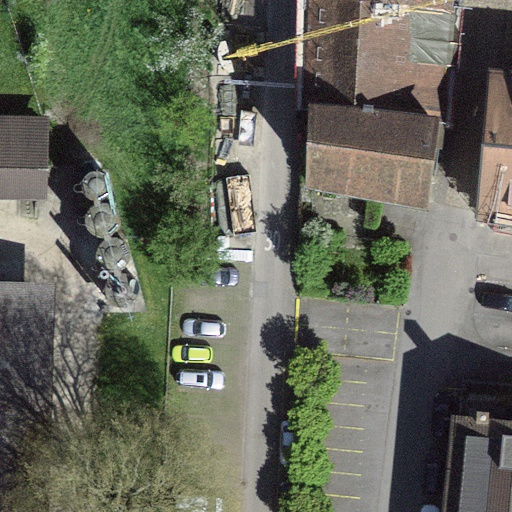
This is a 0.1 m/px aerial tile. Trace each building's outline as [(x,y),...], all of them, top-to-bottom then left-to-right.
[(441,6),(377,0),(318,0),(318,23),(315,108),(433,119),(437,44),(441,6)] [(511,217),(511,77),(496,76),(489,148),(486,213),(511,217)] [(433,119),(315,108),(314,153),(313,182),(403,196),(425,200),(431,140),(433,119)] [(44,126),(0,124),(0,187),(43,188),(44,126)] [(81,192),(81,197),(84,202),(88,206),(92,208),(97,208),(102,207),(106,205),(109,201),(111,197),(111,192),(110,187),(107,183),(103,180),(99,179),(94,178),(89,180),(85,183),(82,187),(81,192)] [(88,226),(88,231),(91,236),(94,239),(99,241),(104,242),(108,241),(113,238),(116,235),(117,230),(118,225),(117,221),(114,217),(110,214),(106,212),(101,212),(96,214),(92,217),(89,221),(88,226)] [(98,261),(98,266),(101,270),(104,274),(109,276),(114,277),(119,276),(123,273),(126,269),(128,265),(128,260),(127,256),(124,252),(120,249),(116,247),(111,247),(106,248),(102,251),(99,256),(98,261)] [(112,297),(113,302),(115,307),(119,311),(123,313),(128,313),(133,312),(137,310),(140,306),(142,302),(142,297),(141,292),(138,288),(135,285),(130,284),(125,283),(121,285),(116,288),(113,292),(112,297)] [(0,301),(0,511),(14,511),(14,302),(0,301)] [(511,511),(511,397),(463,393),(452,511),(511,511)]
